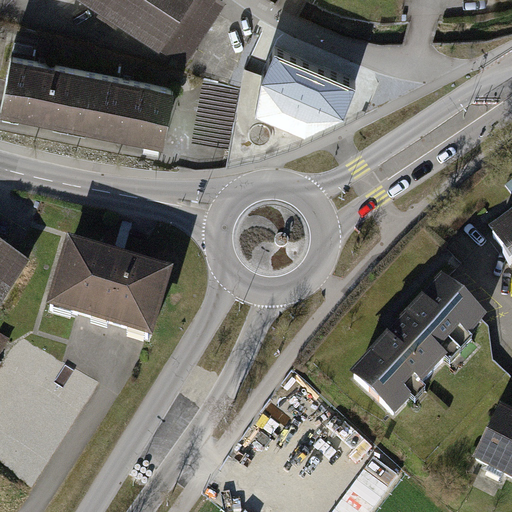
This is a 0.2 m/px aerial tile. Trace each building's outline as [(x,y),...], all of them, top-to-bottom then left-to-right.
[(223,0),(95,0),(188,60),(226,2),(223,0)] [(276,45),(262,76),(256,108),(305,127),(344,107),(356,79),(276,45)] [(6,102),(80,118),(90,70),(16,54),(6,102)] [(80,118),(161,135),(171,86),(90,70),(80,118)] [(511,222),(495,235),(511,258),(511,222)] [(70,239),(49,309),(155,341),(176,270),(70,239)] [(0,311),(31,264),(0,243),(0,311)] [(441,285),(352,377),(393,416),(481,324),(441,285)] [(511,420),(497,413),(468,471),(511,493),(511,420)]
